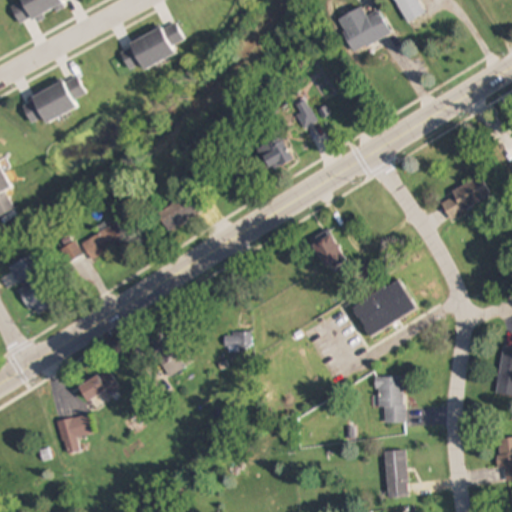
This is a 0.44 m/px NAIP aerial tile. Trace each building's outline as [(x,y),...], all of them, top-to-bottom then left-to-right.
[(20,0),(22,3),(13,7),(19,23),(77,0),(76,0),(20,0)] [(396,0),(407,24),(426,15),(419,0),(396,0)] [(340,19),(355,52),(392,35),(380,8),(367,14),(364,8),(340,19)] [(178,56),(173,46),(184,41),(177,24),(120,49),(130,71),(142,65),(144,71),(178,56)] [(47,125),(78,110),(74,102),(87,96),(78,77),(22,104),(32,125),(44,119),(47,125)] [(296,109),(309,130),(321,123),(308,101),(296,109)] [(259,152),(270,174),(295,160),(284,138),(259,152)] [(0,218),(16,211),(6,191),(11,189),(0,166),(0,218)] [(493,197),(482,178),(440,200),(451,220),(493,197)] [(159,213),(170,233),(206,213),(195,194),(159,213)] [(83,245),(93,262),(127,241),(117,224),(83,245)] [(347,258),(333,235),(314,245),(328,269),(347,258)] [(65,249),(72,267),(85,262),(78,244),(65,249)] [(10,268),(20,285),(41,273),(31,256),(10,268)] [(403,282),(354,306),(370,337),(418,313),(403,282)] [(20,292),(35,318),(51,309),(36,283),(20,292)] [(227,348),(253,348),(253,334),(227,334),(227,348)] [(194,361),(176,340),(155,357),(173,378),(194,361)] [(511,349),(504,349),(497,395),(511,397),(511,349)] [(82,382),(86,401),(118,395),(115,376),(82,382)] [(379,410),(385,409),(386,425),(406,424),(405,378),(378,379),(379,410)] [(63,442),(94,436),(90,416),(59,423),(63,442)] [(511,439),(499,440),(502,483),(511,482),(511,439)] [(407,451),(385,453),(389,500),(410,498),(407,451)]
